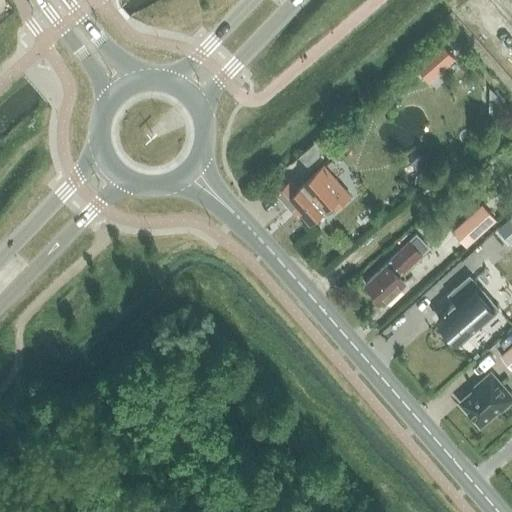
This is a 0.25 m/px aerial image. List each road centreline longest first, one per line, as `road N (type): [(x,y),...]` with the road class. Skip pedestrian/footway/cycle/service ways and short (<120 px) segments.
road 1 (tertiary): [(498,511),(309,295)]
road 2 (tertiary): [(309,295),(200,161)]
road 3 (tertiary): [(180,184),(309,295)]
road 4 (secondary): [(0,304),(120,184)]
road 5 (secondary): [(196,105),(298,0)]
road 6 (secondary): [(98,158),(0,261)]
road 7 (secondary): [(257,0),(172,86)]
road 8 (tertiary): [(40,0),(111,97)]
